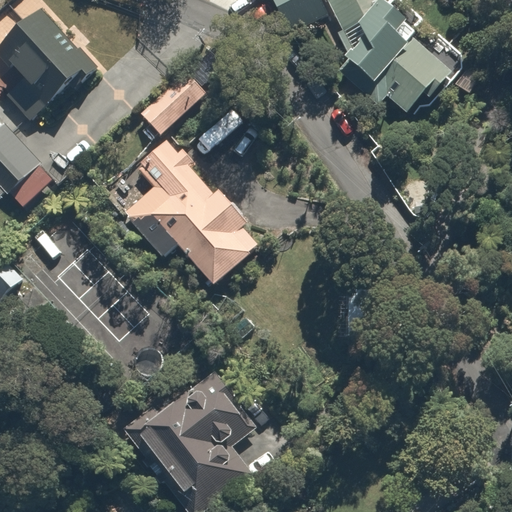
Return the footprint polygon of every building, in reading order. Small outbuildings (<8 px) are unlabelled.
[(73,20),(68,25),(44,0),(14,0),(0,13),(0,39),(13,28),(33,49),(11,69),(28,88),(10,105),(32,130),(55,109),(42,95),(59,79),(74,95),(105,67),(87,47),(93,42),(73,20)] [(418,110),(426,116),(456,82),(407,34),(423,18),(403,0),(271,0),(306,34),(325,15),(344,35),(332,47),(411,117),(418,110)] [(164,140),(218,95),(197,70),(143,115),(164,140)] [(25,146),(3,128),(0,124),(0,213),(47,169),(25,146)] [(221,288),(273,239),(189,151),(182,158),(166,141),(136,169),(155,189),(123,219),(141,238),(158,222),(221,288)] [(66,322),(89,354),(105,342),(135,384),(184,348),(130,275),(100,297),(91,285),(70,301),(79,313),(66,322)] [(245,438),(255,430),(214,380),(140,440),(199,511),(219,511),(263,476),(254,464),(261,458),(245,438)]
